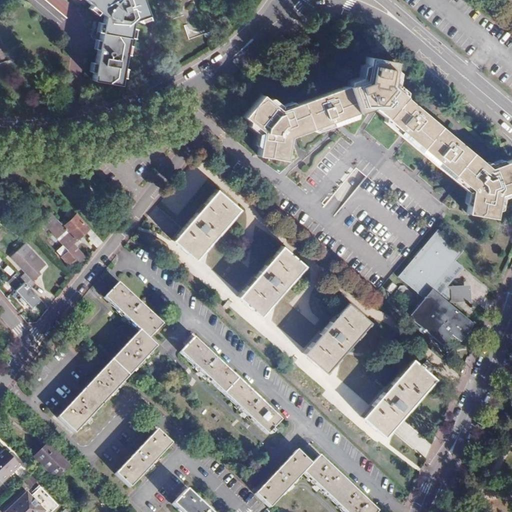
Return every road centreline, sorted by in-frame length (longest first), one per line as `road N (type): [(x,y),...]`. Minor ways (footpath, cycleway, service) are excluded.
road 1 (residential): [(402,511),(115,241)]
road 2 (secondary): [(422,511),(511,314)]
road 3 (residential): [(183,89),(76,126),(0,132)]
road 4 (residential): [(115,241),(204,124),(183,89)]
road 5 (unclassified): [(511,117),(365,0)]
road 6 (unknown): [(435,212),(372,156),(359,154),(297,191)]
road 7 (residential): [(33,346),(115,241)]
road 8 (residential): [(277,0),(252,40),(183,89)]
